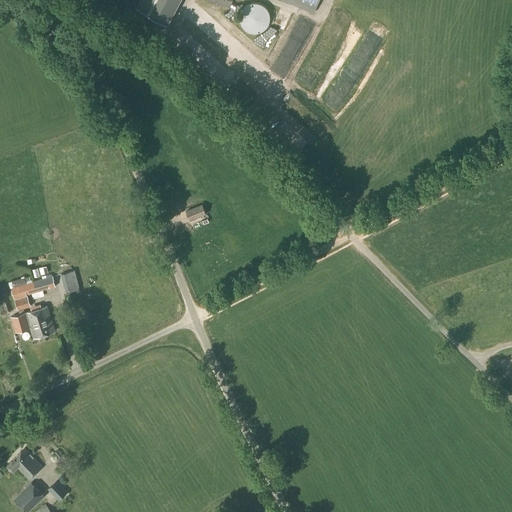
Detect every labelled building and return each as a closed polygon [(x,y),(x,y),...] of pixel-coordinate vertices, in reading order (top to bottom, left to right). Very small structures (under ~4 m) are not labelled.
[(283,0),(314,13),(319,0),(283,0)] [(254,33),(256,33),(258,33),(259,32),(260,32),(261,31),(262,31),(264,30),(265,29),(266,28),(267,26),(268,25),(268,24),(269,23),(269,22),(270,21),(270,19),(270,18),(270,17),(270,15),(269,14),(269,13),(268,12),(268,10),(267,9),(266,8),(266,7),(265,6),(264,6),(262,5),(261,4),(260,4),(259,3),(258,3),(256,3),(255,3),(252,3),(251,3),(250,4),(249,4),(247,5),(246,6),(245,6),(244,7),(243,8),(243,9),(242,10),(241,12),(241,13),(240,14),(240,15),(240,17),(240,18),(240,19),(240,21),(240,22),(241,23),(241,24),(242,25),(243,26),(243,28),(244,28),(245,29),(246,30),(247,31),(249,31),(250,32),(251,32),(252,33),(254,33)] [(274,34),(280,40),(286,34),(281,28),(274,34)] [(315,92),(342,39),(331,34),(324,49),(325,49),(320,58),(315,56),(301,85),(315,92)] [(253,54),(242,66),(260,84),(272,72),(253,54)] [(276,87),(284,94),(289,87),(280,81),(276,87)] [(190,220),(206,214),(202,205),(186,211),(190,220)] [(67,296),(80,292),(79,287),(75,270),(61,274),(67,296)] [(16,332),(31,328),(34,337),(55,331),(47,306),(25,313),(24,309),(31,307),(29,301),(28,295),(32,294),(33,300),(44,296),(43,291),(56,287),(53,276),(13,287),(11,288),(18,311),(19,311),(20,314),(11,317),(16,332)] [(0,294),(5,313),(11,311),(6,292),(0,293),(0,294)] [(29,480),(42,467),(24,448),(7,466),(13,472),(17,468),(29,480)] [(58,450),(54,454),(58,458),(62,454),(58,450)] [(59,500),(67,492),(56,482),(48,489),(59,500)] [(27,511),(44,496),(31,483),(14,500),(25,511),(27,511)]
